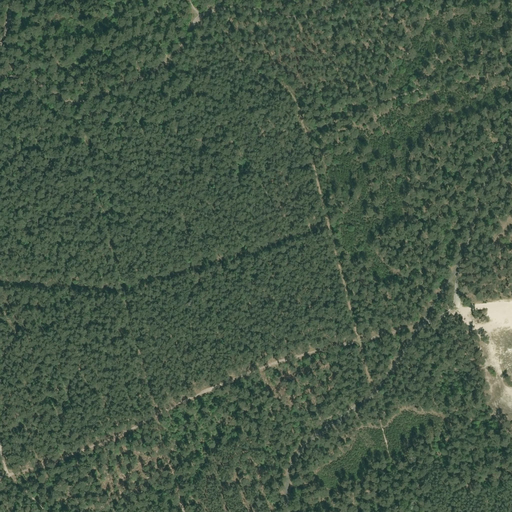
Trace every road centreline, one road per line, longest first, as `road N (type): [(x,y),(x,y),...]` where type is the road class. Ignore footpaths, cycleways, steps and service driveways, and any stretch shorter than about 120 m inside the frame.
road 1 (unclassified): [(288,511),(287,477),(300,450),(385,378),(456,269),(493,164),(511,136)]
road 2 (track): [(0,86),(114,94),(156,67),(195,23)]
road 3 (track): [(360,340),(268,363),(160,416)]
road 4 (track): [(307,133),(360,340)]
road 5 (track): [(160,416),(0,474)]
road 6 (track): [(195,23),(288,92),(307,133)]
road 7 (track): [(343,0),(313,15),(245,6),(197,13)]
